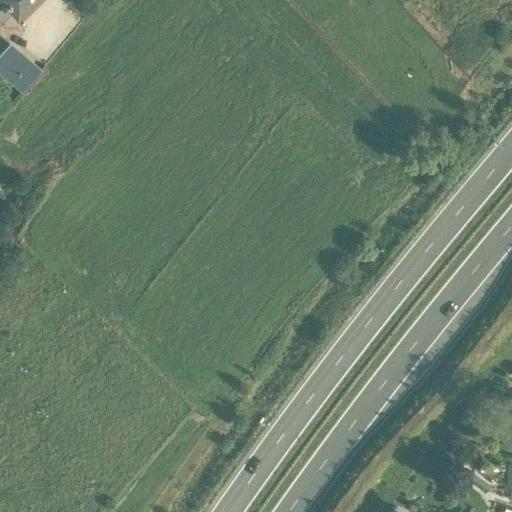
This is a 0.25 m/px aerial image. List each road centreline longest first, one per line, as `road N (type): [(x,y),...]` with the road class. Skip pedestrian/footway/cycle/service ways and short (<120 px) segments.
road 1 (trunk): [(511,148),(425,248),(228,511)]
road 2 (trunk): [(288,511),(511,224)]
